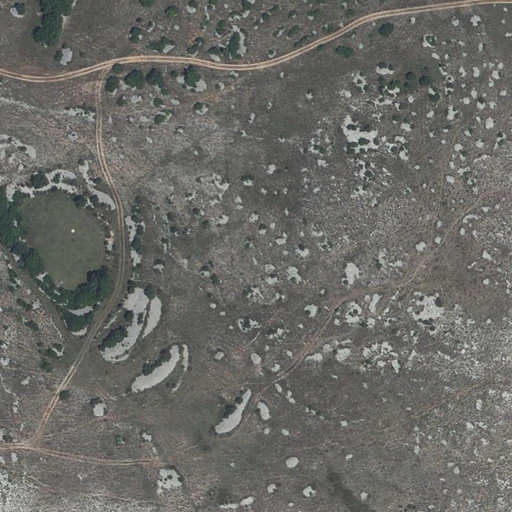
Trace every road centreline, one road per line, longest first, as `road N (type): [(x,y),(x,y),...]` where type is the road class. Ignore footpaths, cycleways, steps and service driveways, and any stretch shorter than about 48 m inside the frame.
road 1 (track): [(511,0),(363,18),(264,64),(154,58),(46,75),(0,68)]
road 2 (track): [(0,447),(28,444),(118,275),(121,219),(98,166),(101,65)]
